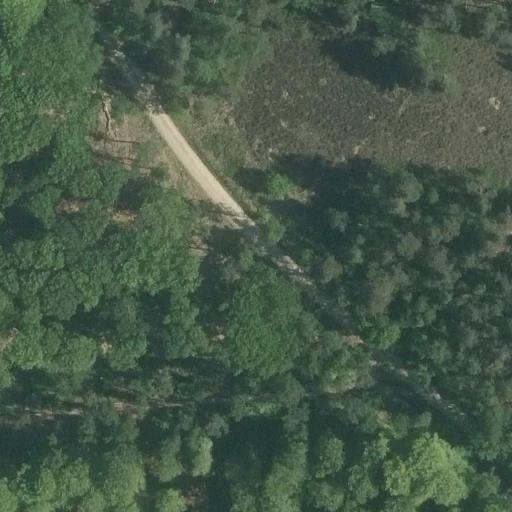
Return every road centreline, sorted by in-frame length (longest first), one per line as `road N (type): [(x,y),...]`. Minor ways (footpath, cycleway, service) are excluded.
road 1 (track): [(511,467),(236,213),(168,133),(83,0)]
road 2 (track): [(414,378),(0,414)]
